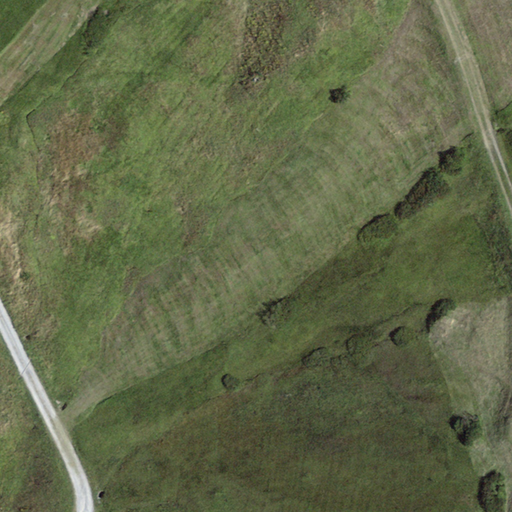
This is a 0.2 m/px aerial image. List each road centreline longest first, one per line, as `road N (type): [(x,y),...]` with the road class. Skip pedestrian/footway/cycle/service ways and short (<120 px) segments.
road 1 (track): [(511,195),(453,0)]
road 2 (track): [(0,320),(52,441),(60,511)]
